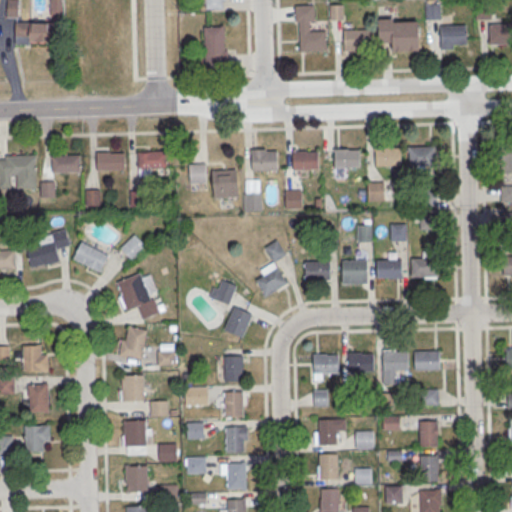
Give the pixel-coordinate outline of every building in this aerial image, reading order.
[(7,0),(19,0),(18,18),(7,18),(7,0)] [(51,0),(51,16),(62,16),(62,0),(51,0)] [(206,0),(223,0),(224,9),(207,10),(206,0)] [(299,23),(295,23),(295,5),(314,5),(315,22),(309,22),(309,33),(326,32),(326,51),(300,51),(299,23)] [(330,6),(343,5),(344,20),(330,20),(330,6)] [(425,5),(439,5),(440,20),(426,20),(425,5)] [(477,5),(491,5),(491,19),(477,20),(477,5)] [(379,20),(393,19),(393,23),(418,22),(419,52),(392,52),(392,43),(379,43),(379,20)] [(16,23),(57,23),(57,43),(31,42),(31,45),(15,45),(16,23)] [(490,25),(511,24),(511,43),(490,44),(490,25)] [(441,27),(466,26),(466,45),(441,45),(441,27)] [(204,27),(224,27),(225,51),(228,51),(229,67),(205,68),(204,27)] [(344,31),(369,30),(370,49),(345,50),(344,31)] [(498,145),(511,144),(511,163),(499,164),(498,145)] [(376,149),(401,148),(401,166),(376,167),(376,149)] [(409,148),(434,148),(434,166),(409,167),(409,148)] [(335,150),(360,149),(360,168),(335,169),(335,150)] [(138,153),(166,151),(167,169),(139,170),(138,153)] [(294,152),(319,151),(319,170),(294,171),(294,152)] [(253,153),(278,152),(278,170),(253,171),(253,153)] [(97,154),(125,153),(126,171),(98,172),(97,154)] [(52,156),(80,155),(81,173),(53,174),(52,156)] [(6,157),(36,156),(37,189),(18,190),(17,175),(11,175),(11,189),(0,189),(0,160),(6,160),(6,157)] [(189,183),(205,183),(205,163),(189,163),(189,183)] [(213,170),(213,197),(237,197),(237,170),(213,170)] [(41,183),(55,183),(55,198),(41,198),(41,183)] [(367,184),(384,183),(384,201),(368,201),(367,184)] [(501,186),(511,185),(511,203),(502,203),(501,186)] [(421,189),(437,189),(438,206),(421,207),(421,189)] [(86,191),(100,191),(101,206),(86,206),(86,191)] [(285,191),(301,191),(302,208),(286,208),(285,191)] [(130,192),(144,192),(145,207),(130,207),(130,192)] [(244,195),(262,194),(263,212),(245,212),(244,195)] [(503,213),(511,212),(511,230),(503,230),(503,213)] [(420,216),(437,215),(437,231),(421,231),(420,216)] [(6,223),(20,223),(21,238),(6,238),(6,223)] [(390,224),(407,224),(407,242),(391,242),(390,224)] [(356,226),(372,225),(373,243),(357,243),(356,226)] [(26,250),(31,268),(59,261),(56,250),(70,246),(66,229),(52,233),(54,242),(26,250)] [(131,262),(147,247),(134,233),(118,248),(131,262)] [(82,243),(109,256),(101,273),(74,260),(82,243)] [(0,251),(15,251),(15,269),(0,269),(0,251)] [(503,258),(511,257),(511,276),(504,276),(503,258)] [(412,259),(437,259),(437,277),(412,278),(412,259)] [(342,261),(367,260),(368,284),(343,284),(342,261)] [(377,261),(402,260),(403,279),(378,280),(377,261)] [(263,275),(255,280),(265,297),(287,283),(274,262),(260,271),(263,275)] [(305,263),(330,262),(330,280),(305,281),(305,263)] [(126,312),(138,309),(141,318),(161,311),(149,275),(142,277),(140,273),(115,281),(126,312)] [(210,298),(230,303),(235,283),(216,278),(210,298)] [(224,331),(243,337),(251,312),(232,306),(224,331)] [(129,327),(147,330),(142,360),(120,355),(123,341),(126,341),(129,327)] [(22,345),(22,371),(47,370),(47,354),(41,354),(41,345),(22,345)] [(0,346),(10,346),(10,362),(0,362),(0,346)] [(171,349),(172,365),(157,366),(157,350),(171,349)] [(414,352),(439,351),(439,370),(414,371),(414,352)] [(384,353),(409,352),(410,371),(385,372),(384,353)] [(349,354),(374,353),(374,372),(350,373),(349,354)] [(314,355),(339,355),(340,373),(315,374),(314,355)] [(225,357),(244,357),(245,382),(226,382),(225,357)] [(123,376),(124,403),(145,402),(144,375),(123,376)] [(0,378),(14,378),(14,394),(0,394),(0,378)] [(28,384),(29,411),(48,411),(47,384),(28,384)] [(206,387),(207,404),(186,404),(185,387),(206,387)] [(327,390),(313,390),(313,406),(327,406),(327,390)] [(421,390),(439,390),(439,405),(422,406),(421,390)] [(225,393),(244,393),(244,418),(226,418),(225,393)] [(167,400),(167,416),(150,416),(149,401),(167,400)] [(317,419),(345,418),(345,430),(336,430),(336,444),(318,444),(317,419)] [(124,419),(124,446),(145,446),(145,419),(124,419)] [(418,421),(437,420),(438,446),(419,446),(418,421)] [(202,421),(203,437),(188,438),(188,422),(202,421)] [(24,425),(24,452),(43,452),(43,425),(24,425)] [(226,428),(245,427),(245,453),(226,453),(226,428)] [(356,432),(373,431),(374,449),(356,450),(356,432)] [(0,438),(14,438),(14,453),(0,453),(0,438)] [(172,444),(173,460),(158,460),(157,444),(172,444)] [(387,451),(387,461),(401,461),(401,451),(387,451)] [(318,453),(337,453),(337,478),(319,479),(318,453)] [(418,455),(437,455),(438,480),(419,481),(418,455)] [(204,456),(205,472),(187,473),(187,457),(204,456)] [(227,464),(245,463),(246,489),(227,489),(227,464)] [(125,466),(126,492),(147,492),(146,465),(125,466)] [(354,467),(372,466),(372,485),(355,485),(354,467)] [(176,484),(177,499),(162,500),(161,484),(176,484)] [(385,487),(403,486),(403,504),(386,505),(385,487)] [(319,511),(319,488),(338,488),(338,511),(319,511)] [(420,511),(420,490),(438,490),(438,511),(420,511)] [(206,492),(206,503),(192,503),(191,492),(206,492)] [(227,511),(227,500),(246,500),(246,511),(227,511)]
